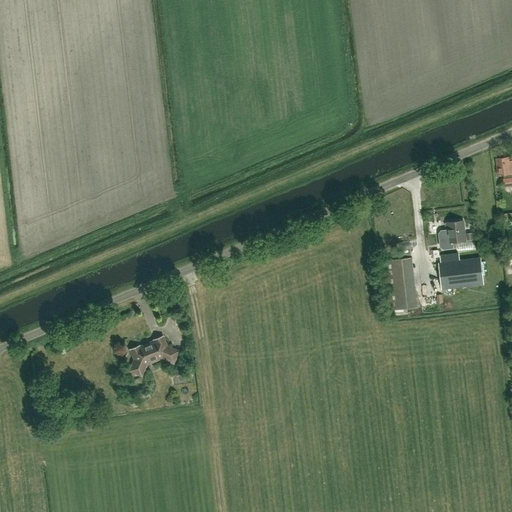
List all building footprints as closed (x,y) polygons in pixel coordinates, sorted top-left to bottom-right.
[(505,186),(511,185),(511,160),(509,161),(509,157),(496,158),(498,175),(504,174),(505,186)] [(450,242),(465,241),(463,220),(447,222),(450,242)] [(461,251),(479,250),(478,242),(460,243),(461,251)] [(390,310),(417,307),(412,257),(384,260),(390,310)] [(443,288),(483,283),(480,259),(440,263),(443,288)] [(138,374),(142,373),(144,367),(144,365),(150,362),(149,361),(160,357),(173,362),(177,351),(166,346),(162,336),(162,335),(153,339),(153,340),(154,339),(155,342),(149,344),(148,343),(144,345),(145,346),(139,348),(138,346),(139,346),(138,345),(130,349),(135,361),(133,362),(131,368),(132,372),(138,374)]
